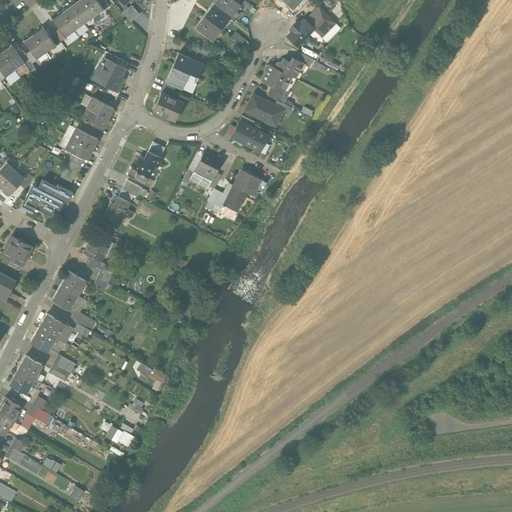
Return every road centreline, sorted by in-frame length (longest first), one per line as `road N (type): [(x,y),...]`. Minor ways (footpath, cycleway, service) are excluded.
road 1 (residential): [(274,26),(210,128),(161,126),(132,112)]
road 2 (residential): [(64,248),(132,112)]
road 3 (residential): [(0,372),(64,248)]
